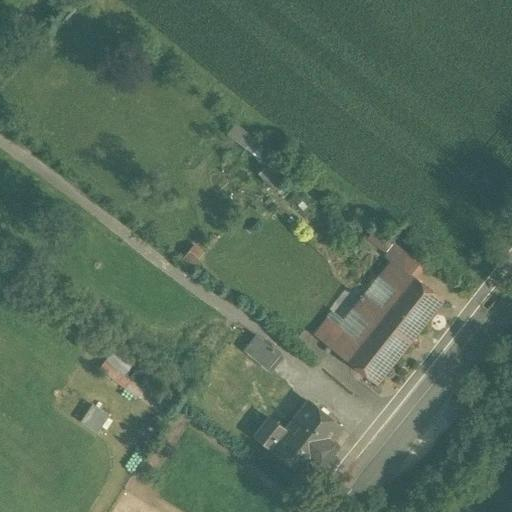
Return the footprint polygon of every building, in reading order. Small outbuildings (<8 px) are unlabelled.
[(247,148),(256,136),(238,122),(228,134),(247,148)] [(184,258),(193,265),(206,250),(197,242),(184,258)] [(398,290),(384,308),(365,294),(353,308),(372,323),(358,341),(339,326),(328,341),(378,381),(441,300),(391,261),(379,276),(398,290)] [(283,357),(256,335),(245,349),(271,371),(283,357)] [(230,355),(248,371),(254,364),(235,348),(230,355)] [(143,391),(123,376),(132,364),(113,350),(99,369),(137,399),(143,391)] [(243,411),(230,400),(240,389),(217,369),(201,387),(234,416),(232,419),(234,421),(243,411)] [(309,401),(285,431),(269,418),(256,434),(304,473),(315,460),(321,465),(337,446),(330,441),(341,427),(309,401)] [(78,421),(97,433),(109,414),(90,402),(78,421)] [(472,420),(465,414),(456,425),(462,431),(472,420)]
